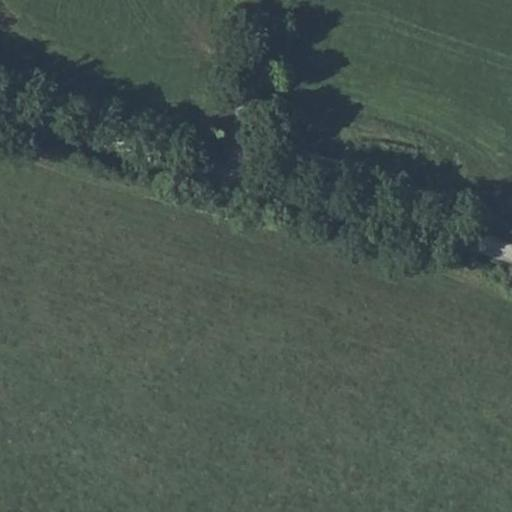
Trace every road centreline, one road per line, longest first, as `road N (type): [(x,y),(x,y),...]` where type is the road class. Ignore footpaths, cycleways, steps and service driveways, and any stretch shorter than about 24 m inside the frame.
road 1 (track): [(0,108),(124,153),(511,263)]
road 2 (track): [(216,177),(256,0)]
